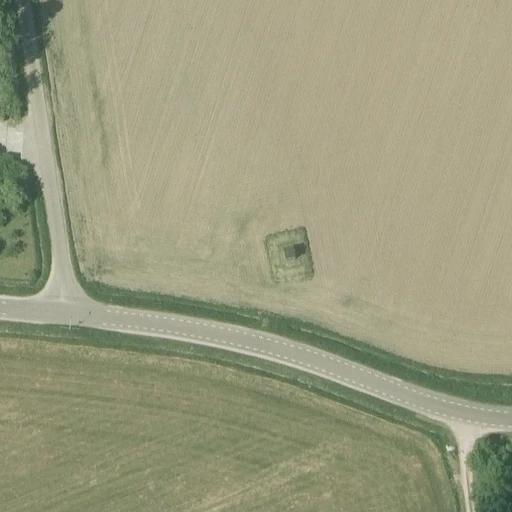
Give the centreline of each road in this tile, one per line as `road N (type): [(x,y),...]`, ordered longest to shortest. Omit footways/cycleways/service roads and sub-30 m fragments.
road 1 (tertiary): [(511,424),(414,404),(350,375),(249,346),(71,317)]
road 2 (unclassified): [(71,317),(22,0)]
